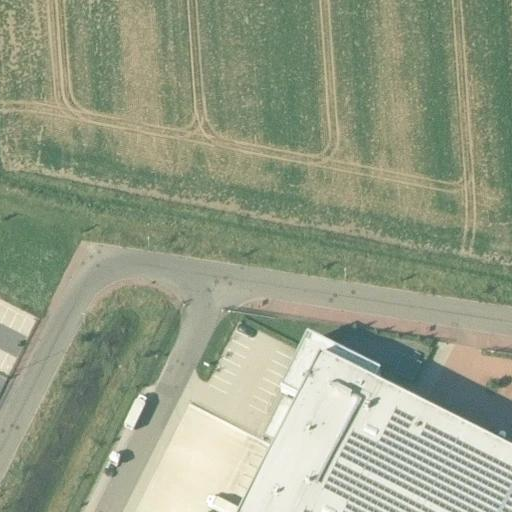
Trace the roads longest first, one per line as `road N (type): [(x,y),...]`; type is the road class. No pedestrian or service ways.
road 1 (unclassified): [(225,279),(97,259),(0,450)]
road 2 (unclassified): [(511,322),(225,279)]
road 3 (unclassified): [(108,511),(225,279)]
